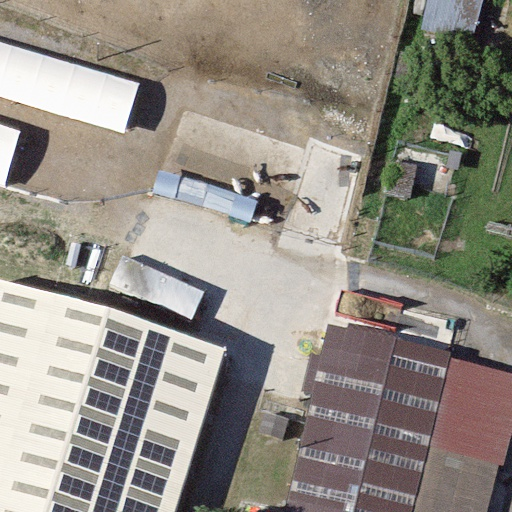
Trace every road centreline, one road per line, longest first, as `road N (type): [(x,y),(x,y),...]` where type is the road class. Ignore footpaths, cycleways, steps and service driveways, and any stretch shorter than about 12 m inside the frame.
road 1 (track): [(207,511),(257,351),(236,318),(234,259),(304,55),(305,15),(289,0)]
road 2 (track): [(257,351),(346,278),(494,323),(511,351)]
road 3 (track): [(231,0),(197,20),(97,120),(67,120),(0,67)]
